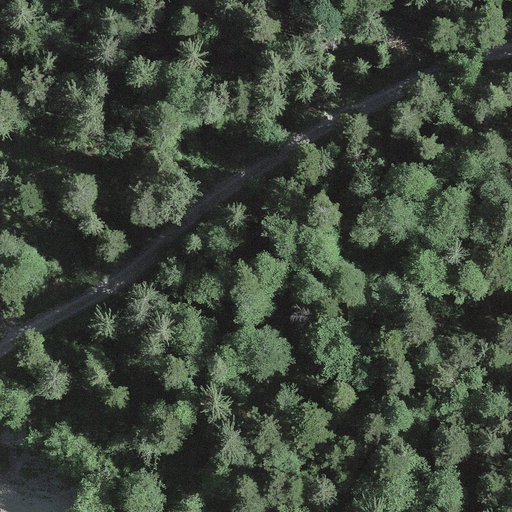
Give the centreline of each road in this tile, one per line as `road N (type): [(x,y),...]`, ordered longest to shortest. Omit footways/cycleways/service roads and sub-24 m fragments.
road 1 (track): [(511,52),(397,92),(307,139),(194,215),(102,299),(0,351)]
road 2 (track): [(511,396),(475,459),(425,511)]
